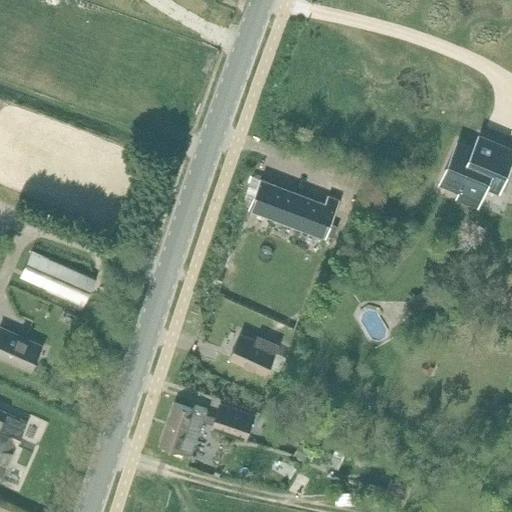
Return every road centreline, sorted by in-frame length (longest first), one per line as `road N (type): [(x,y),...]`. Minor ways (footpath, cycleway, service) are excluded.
road 1 (tertiary): [(88,511),(263,0)]
road 2 (track): [(109,453),(332,511)]
